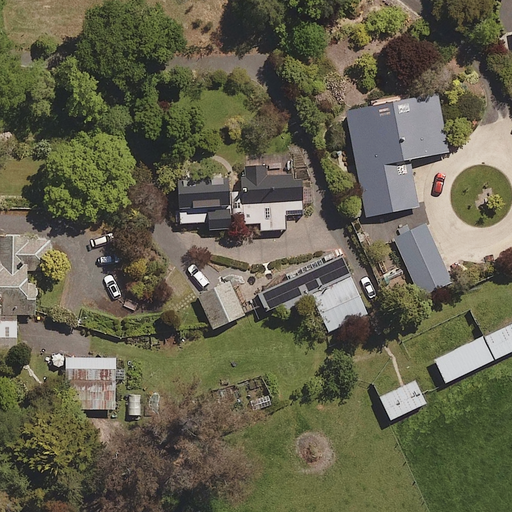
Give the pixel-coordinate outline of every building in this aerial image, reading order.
[(448,157),(438,101),(347,118),(365,220),(419,211),(410,163),(448,157)] [(268,169),(243,170),(243,225),(259,225),(259,232),(288,231),(288,217),(302,216),(302,186),(293,186),(292,175),(268,176),(268,169)] [(178,227),(204,226),(204,233),(227,232),(226,183),(176,185),(178,227)] [(452,284),(427,228),(394,242),(420,299),(452,284)] [(0,355),(18,355),(17,320),(35,320),(34,286),(28,286),(28,274),(51,273),(50,242),(0,243),(0,355)] [(258,296),(267,315),(280,310),(282,316),(314,302),(328,334),(367,318),(342,260),(258,296)] [(245,319),(230,285),(199,299),(214,333),(245,319)] [(511,347),(511,319),(434,356),(444,379),(511,347)] [(125,368),(115,368),(114,359),(68,361),(68,389),(80,389),(81,413),(116,413),(115,383),(125,383),(125,368)] [(424,400),(414,378),(379,394),(390,416),(424,400)] [(141,395),(127,395),(126,420),(140,420),(141,395)]
